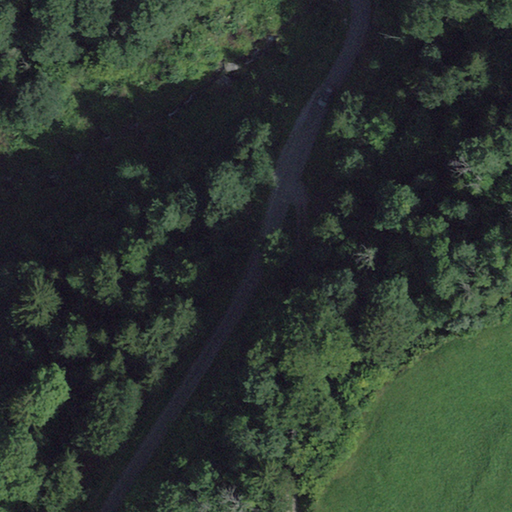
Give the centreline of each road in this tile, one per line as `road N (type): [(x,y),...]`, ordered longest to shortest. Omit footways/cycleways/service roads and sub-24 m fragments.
road 1 (unclassified): [(357,0),(344,57),(227,317),(106,511)]
road 2 (track): [(284,182),(300,200),(292,511)]
